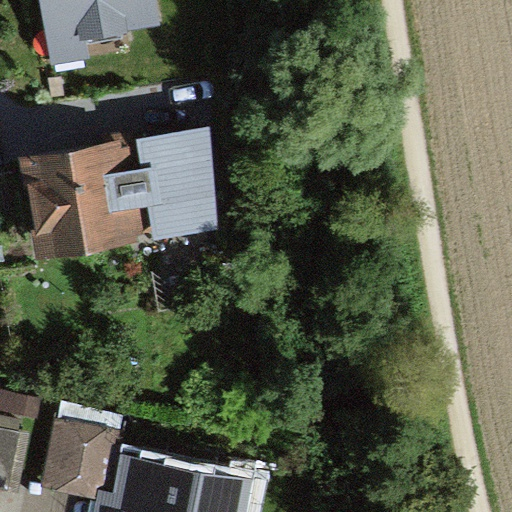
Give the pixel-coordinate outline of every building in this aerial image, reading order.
[(150,18),(147,0),(45,0),(51,35),(150,18)] [(21,134),(38,242),(208,216),(192,109),(21,134)] [(119,415),(62,405),(49,478),(106,488),(119,415)] [(17,411),(0,407),(0,470),(6,472),(17,411)] [(114,511),(234,511),(246,452),(131,429),(114,511)]
